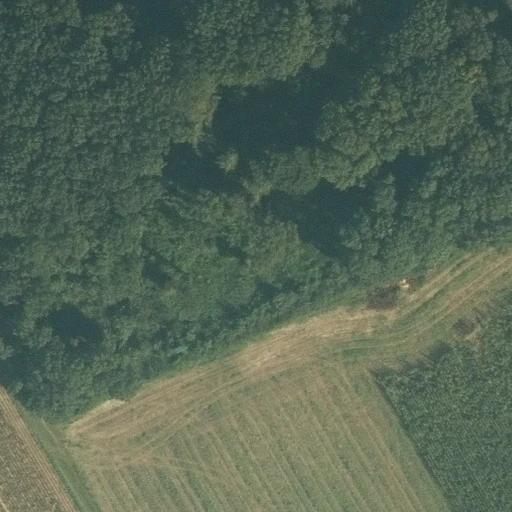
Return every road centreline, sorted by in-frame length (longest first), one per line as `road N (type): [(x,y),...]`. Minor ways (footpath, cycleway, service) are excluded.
road 1 (track): [(193,0),(403,104),(511,172)]
road 2 (track): [(95,511),(0,347)]
